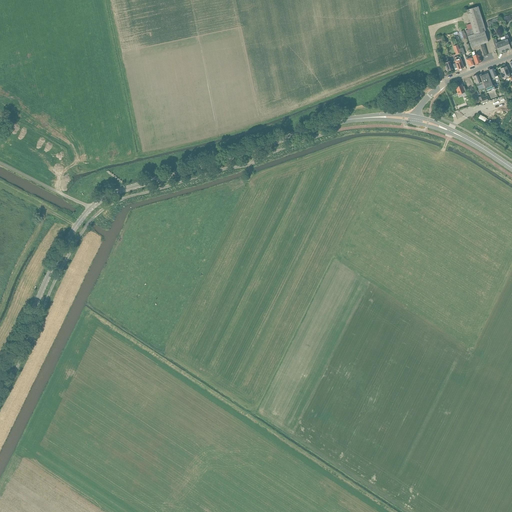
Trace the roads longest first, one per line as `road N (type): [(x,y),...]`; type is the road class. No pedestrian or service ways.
road 1 (secondary): [(0,379),(58,254),(92,208),(116,192),(345,119),(414,119)]
road 2 (tertiary): [(414,119),(443,82),(511,56)]
